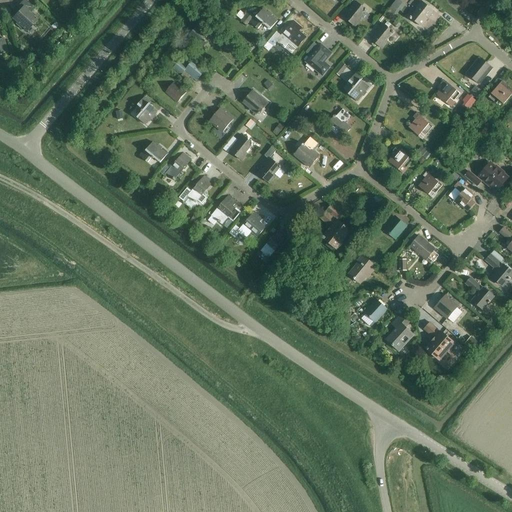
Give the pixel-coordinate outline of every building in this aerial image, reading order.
[(22,27),(27,32),(38,20),(30,13),(35,8),(25,0),(23,0),(16,8),(19,11),(12,18),(17,22),(15,24),(21,29),(22,27)] [(347,20),(355,27),(361,20),(359,19),(366,10),(356,1),(346,14),(349,17),(347,20)] [(411,18),(421,27),(431,14),(428,12),(430,8),(421,1),(416,8),(417,10),(411,18)] [(270,30),(278,21),(263,9),(259,14),(257,12),(248,14),(241,21),(246,26),(249,22),(258,29),(263,23),(270,30)] [(297,50),(307,37),(299,31),(301,28),(293,22),(282,36),(277,32),(269,42),(273,46),(277,42),(284,48),(289,43),(297,50)] [(373,42),(382,49),(388,42),(386,41),(393,32),(382,23),(372,36),(376,39),(373,42)] [(188,37),(202,49),(212,37),(198,25),(188,37)] [(430,29),(425,35),(431,40),(435,34),(430,29)] [(330,67),(326,64),(323,62),(326,58),(327,59),(332,54),(320,44),(318,47),(314,44),(315,43),(314,43),(305,53),(306,54),(307,53),(310,56),(305,62),(317,72),(318,70),(323,75),(324,74),(330,67)] [(466,74),(479,85),(493,69),(479,58),(466,74)] [(197,81),(206,70),(193,60),(187,68),(179,61),(174,67),(182,74),(185,70),(197,81)] [(360,68),(352,61),(347,66),(356,73),(360,68)] [(335,72),(339,76),(346,67),(342,63),(335,72)] [(348,95),(357,102),(369,87),(361,80),(362,79),(356,74),(348,82),(355,87),(348,95)] [(436,95),(452,108),(456,103),(454,101),(460,94),(444,80),(440,84),(443,87),(436,95)] [(499,101),(504,105),(511,94),(511,89),(502,81),(488,98),(496,104),(499,101)] [(165,93),(177,103),(186,93),(174,82),(165,93)] [(266,87),(271,92),(276,88),(270,82),(266,87)] [(260,114),(268,103),(256,93),(253,97),(250,94),(243,103),(250,109),(251,107),(260,114)] [(137,118),(145,125),(158,111),(150,104),(151,102),(145,97),(137,105),(144,110),(137,118)] [(210,122),(223,132),(233,119),(220,109),(210,122)] [(340,109),(325,127),(337,137),(340,134),(343,136),(351,127),(348,124),(352,118),(340,109)] [(423,132),(426,135),(433,127),(416,113),(413,117),(416,120),(409,128),(419,136),(423,132)] [(245,125),(250,129),(255,123),(250,119),(245,125)] [(291,126),(297,132),(303,125),(297,119),(291,126)] [(273,133),(277,136),(284,127),(280,124),(273,133)] [(233,154),(242,161),(248,154),(246,152),(253,144),(242,135),(232,147),(236,150),(233,154)] [(160,163),(167,154),(153,142),(146,151),(145,149),(139,156),(148,163),(153,157),(160,163)] [(313,150),(311,152),(303,145),(294,155),(306,165),(309,162),(313,164),(320,156),(313,150)] [(389,162),(404,175),(408,170),(406,169),(413,161),(396,147),(393,151),(395,153),(389,162)] [(427,152),(421,147),(417,152),(423,157),(427,152)] [(186,175),(181,171),(191,160),(183,153),(170,169),(168,171),(164,167),(160,172),(165,176),(167,173),(174,180),(176,178),(181,182),(186,175)] [(261,177),(270,184),(275,177),(273,176),(281,167),(270,158),(260,170),(264,173),(261,177)] [(479,176),(497,191),(508,178),(490,163),(479,176)] [(465,176),(477,186),(481,182),(469,171),(465,176)] [(433,191),(436,193),(443,186),(426,172),(423,176),(425,178),(419,187),(429,195),(433,191)] [(207,198),(203,194),(212,183),(204,176),(192,192),(187,188),(179,198),(184,202),(188,196),(196,203),(197,200),(202,204),(207,198)] [(456,201),(468,211),(474,203),(471,200),(474,196),(466,189),(456,201)] [(228,217),(233,222),(241,212),(233,206),(236,202),(228,196),(212,216),(222,225),(228,217)] [(338,221),(344,215),(332,205),(321,218),(332,227),(323,238),(329,242),(326,246),(334,252),(336,249),(337,249),(351,232),(338,221)] [(251,232),(258,238),(266,227),(260,221),(262,218),(254,212),(238,232),(246,238),(251,232)] [(385,229),(396,239),(406,227),(394,218),(385,229)] [(369,228),(362,223),(356,230),(363,236),(369,228)] [(511,234),(504,228),(500,233),(511,243),(508,248),(511,251),(511,234)] [(261,251),(269,258),(285,238),(278,231),(261,251)] [(410,247),(432,265),(441,254),(419,236),(410,247)] [(369,271),(372,273),(377,267),(362,255),(357,261),(359,263),(349,275),(360,283),(369,271)] [(511,272),(503,265),(491,255),(486,261),(498,271),(492,278),(503,287),(511,275),(511,272)] [(483,288),(471,278),(466,284),(478,294),(472,301),(483,310),(494,297),(483,288)] [(435,308),(447,319),(458,306),(446,296),(435,308)] [(364,313),(375,323),(388,310),(377,299),(364,313)] [(339,304),(341,314),(351,311),(349,302),(339,304)] [(387,340),(399,351),(414,335),(405,327),(409,323),(401,315),(392,325),(397,329),(387,340)] [(441,332),(430,323),(424,329),(435,338),(426,349),(440,360),(454,343),(441,332)] [(473,349),(478,343),(475,340),(472,338),(467,344),(473,349)]
